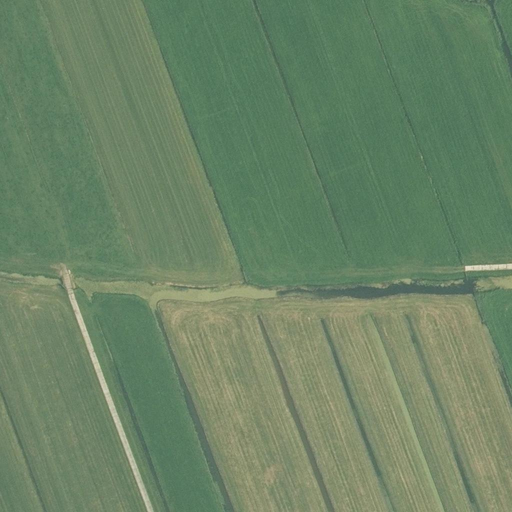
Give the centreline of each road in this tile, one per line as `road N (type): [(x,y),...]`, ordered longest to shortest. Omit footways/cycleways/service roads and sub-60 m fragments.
road 1 (track): [(511,269),(173,280),(63,264),(0,265)]
road 2 (track): [(63,264),(151,511)]
